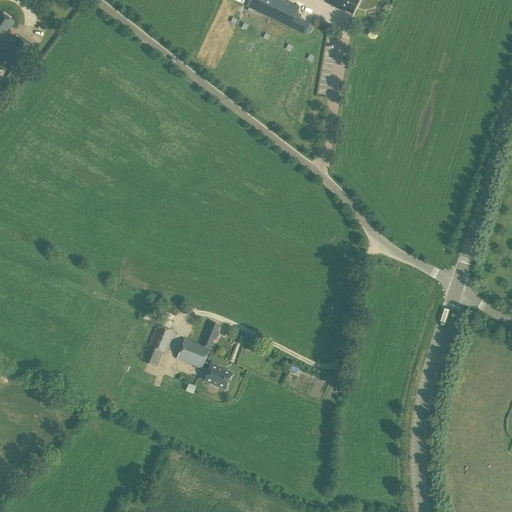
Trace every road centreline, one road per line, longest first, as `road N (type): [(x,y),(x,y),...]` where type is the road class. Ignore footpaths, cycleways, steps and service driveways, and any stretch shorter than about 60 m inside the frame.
road 1 (unclassified): [(456,287),(381,241),(305,164),(97,0)]
road 2 (tertiary): [(422,511),(417,448),(427,380),(456,287)]
road 3 (tertiary): [(456,287),(511,104)]
